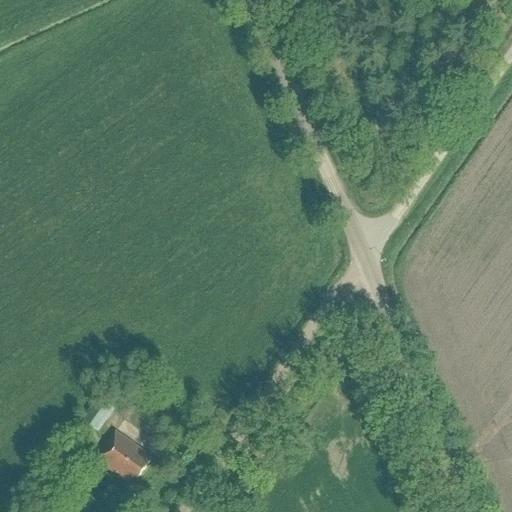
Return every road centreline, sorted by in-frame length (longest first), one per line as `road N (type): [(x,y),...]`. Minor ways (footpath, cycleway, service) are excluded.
road 1 (track): [(183,511),(329,304),(368,272)]
road 2 (unclassified): [(473,511),(358,246)]
road 3 (unclassified): [(358,246),(248,0)]
road 4 (unclassified): [(358,246),(390,223),(511,52)]
